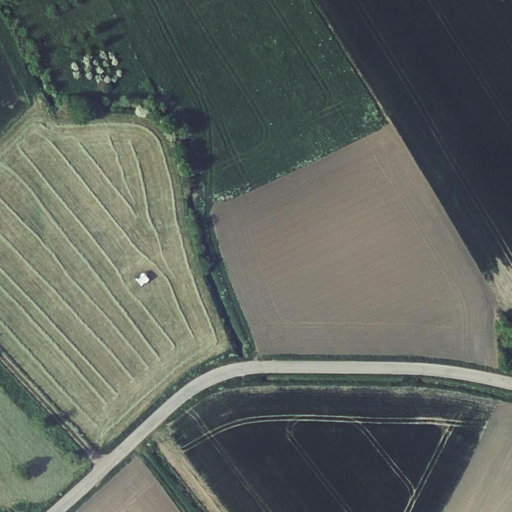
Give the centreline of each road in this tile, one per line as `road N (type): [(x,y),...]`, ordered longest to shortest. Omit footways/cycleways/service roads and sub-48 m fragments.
road 1 (unclassified): [(511,383),(421,368),(221,373),(170,405),(55,511)]
road 2 (track): [(103,468),(0,356)]
